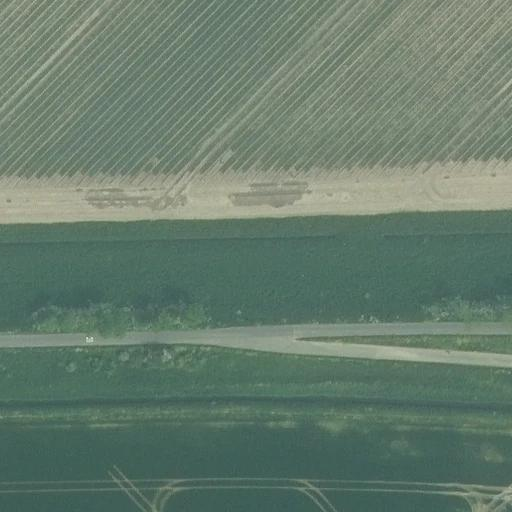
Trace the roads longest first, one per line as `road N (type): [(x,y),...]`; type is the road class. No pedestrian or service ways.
road 1 (unclassified): [(511,363),(223,337)]
road 2 (unclassified): [(223,337),(511,329)]
road 3 (unclassified): [(0,342),(223,337)]
